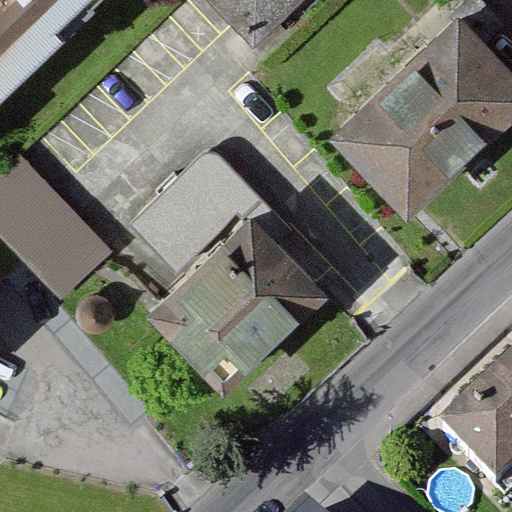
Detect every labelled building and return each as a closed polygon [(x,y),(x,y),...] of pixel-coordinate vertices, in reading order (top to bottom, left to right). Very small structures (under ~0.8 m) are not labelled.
[(0,0),(0,90),(94,0),(0,0)] [(232,0),(264,34),(301,0),(232,0)] [(511,74),(458,20),(354,124),(420,189),(511,96),(511,74)] [(213,152),(143,217),(188,264),(268,188),(255,174),(243,184),(213,152)] [(27,157),(0,181),(0,222),(65,294),(113,251),(27,157)] [(277,202),(168,304),(244,385),(353,284),(277,202)] [(0,345),(13,335),(0,320),(0,345)] [(511,477),(511,365),(433,438),(489,499),(511,477)] [(356,511),(345,500),(331,511),(356,511)]
